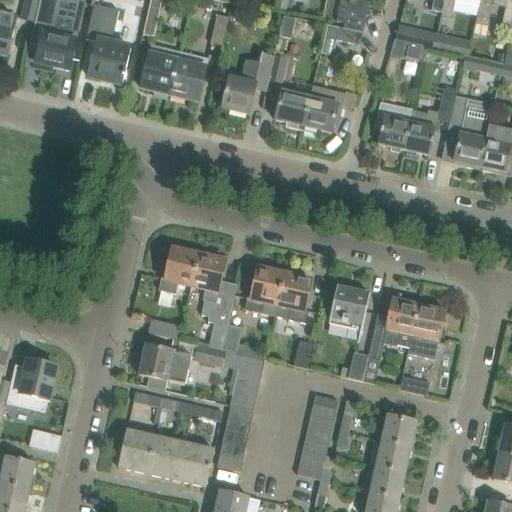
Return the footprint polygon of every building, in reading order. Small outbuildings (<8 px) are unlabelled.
[(40,4),(40,0),(26,0),(22,22),(34,25),(35,25),(40,4)] [(351,0),(349,0),(349,4),(347,12),(367,17),(370,4),(351,0)] [(442,14),(445,0),(433,0),(433,3),(431,12),(442,14)] [(445,0),(442,14),(441,18),(451,21),(455,0),(480,0),(481,0),(480,0),(445,0)] [(511,0),(481,0),(475,25),(485,27),(488,28),(489,23),(493,6),(504,9),(500,28),(511,30),(511,24),(511,0)] [(347,12),(349,4),(341,2),(336,22),(345,24),(347,12)] [(38,54),(36,65),(69,73),(81,19),(68,16),(69,15),(65,14),(65,15),(55,13),(56,8),(40,4),(35,25),(34,25),(29,52),(38,54)] [(130,51),(110,46),(118,13),(94,7),(86,41),(97,43),(89,78),(122,85),(123,79),(125,79),(126,75),(124,75),(130,51)] [(150,8),(143,37),(154,39),(160,10),(150,8)] [(364,29),(367,17),(347,12),(345,24),(344,25),(364,29)] [(0,57),(7,59),(16,19),(0,14),(0,57)] [(217,16),(210,45),(223,48),(229,19),(217,16)] [(360,47),(363,34),(340,29),(337,42),(360,47)] [(409,33),(396,30),(394,41),(406,44),(409,33)] [(434,51),(468,59),(471,42),(438,35),(434,51)] [(404,44),(401,59),(422,64),(426,49),(404,44)] [(151,47),(141,90),(170,97),(178,63),(180,54),(165,51),(151,47)] [(266,94),(269,82),(275,58),(263,55),(260,65),(247,62),(241,83),(229,80),(222,109),(249,116),(255,91),(266,94)] [(193,67),(178,63),(170,97),(198,104),(209,61),(195,58),(193,67)] [(288,62),(275,58),(269,82),(282,85),(288,62)] [(313,88),(310,100),(302,133),(319,137),(320,133),(331,136),(335,120),(339,121),(345,96),(313,88)] [(450,125),(453,106),(456,93),(444,90),(439,114),(427,112),(426,116),(412,112),(404,152),(430,158),(436,130),(435,130),(437,123),(450,125)] [(310,100),(278,92),(275,106),(279,107),(275,122),(286,125),(285,129),(302,133),(310,100)] [(404,152),(412,112),(381,104),(373,131),(381,132),(377,147),(404,152)] [(450,125),(445,148),(456,151),(454,164),(477,169),(483,170),(493,126),(496,111),(468,105),(467,109),(453,106),(450,125)] [(511,163),(511,129),(493,126),(483,170),(506,175),(509,163),(511,163)] [(192,288),(199,257),(171,251),(164,281),(161,280),(159,292),(175,296),(178,285),(192,288)] [(226,263),(199,257),(192,288),(190,297),(203,300),(203,302),(204,303),(200,317),(208,318),(207,324),(214,325),(209,349),(222,352),(228,327),(232,309),(219,306),(222,294),(219,293),(226,263)] [(274,318),(284,276),(257,270),(250,300),(247,300),(244,312),(261,316),(274,318)] [(312,282),(284,276),(274,318),(289,322),(305,326),(308,313),(305,313),(312,282)] [(362,331),(370,296),(337,288),(329,324),(362,331)] [(408,350),(418,306),(393,301),(383,345),(371,342),(368,357),(361,384),(375,387),(381,360),(380,360),(383,345),(395,348),(395,347),(408,350)] [(446,312),(418,306),(408,350),(410,350),(408,356),(434,362),(446,312)] [(151,322),(148,335),(179,342),(182,328),(151,322)] [(241,330),(228,327),(222,352),(226,353),(236,355),(241,330)] [(300,343),(294,368),(308,371),(313,346),(300,343)] [(223,368),(226,354),(197,347),(194,362),(223,368)] [(190,357),(174,354),(145,348),(139,377),(184,387),(190,357)] [(238,372),(239,371),(241,359),(242,356),(236,355),(226,353),(226,354),(223,368),(238,372)] [(0,428),(0,427),(5,410),(6,410),(11,386),(0,384),(7,356),(0,354),(0,428)] [(361,384),(368,357),(353,354),(349,373),(342,371),(340,379),(361,384)] [(262,376),(265,364),(241,359),(239,371),(262,376)] [(11,386),(6,407),(45,416),(48,403),(49,403),(57,369),(28,362),(26,371),(16,369),(11,386)] [(408,366),(404,375),(426,383),(429,373),(408,366)] [(259,388),(262,376),(239,371),(238,372),(236,383),(259,388)] [(402,379),(399,392),(427,398),(430,385),(402,379)] [(256,400),(259,388),(236,383),(233,395),(256,400)] [(147,407),(149,397),(135,394),(133,404),(147,407)] [(254,413),(256,400),(233,395),(230,407),(254,413)] [(149,397),(147,407),(157,409),(154,421),(158,422),(161,410),(163,400),(149,397)] [(338,403),(315,398),(312,409),(336,414),(338,403)] [(175,413),(177,403),(163,400),(161,410),(175,413)] [(192,417),(194,407),(180,403),(178,414),(192,417)] [(349,435),(356,405),(346,403),(340,433),(349,435)] [(206,420),(209,410),(194,407),(192,417),(206,420)] [(251,425),(254,413),(230,407),(228,420),(251,425)] [(333,426),(336,414),(312,409),(310,420),(333,426)] [(220,423),(223,413),(209,410),(206,420),(220,423)] [(387,417),(381,443),(411,449),(417,423),(387,417)] [(248,437),(251,425),(228,420),(225,432),(248,437)] [(330,437),(333,426),(310,420),(307,432),(330,437)] [(0,441),(38,451),(41,437),(0,427),(0,428),(0,441)] [(511,428),(505,427),(499,454),(511,457),(511,428)] [(246,449),(248,437),(225,432),(222,444),(246,449)] [(328,448),(330,437),(307,432),(305,443),(328,448)] [(133,473),(141,436),(126,433),(118,470),(133,473)] [(346,449),(349,435),(340,433),(337,447),(346,449)] [(61,440),(47,436),(43,452),(58,455),(61,440)] [(147,476),(156,439),(141,436),(133,473),(147,476)] [(162,479),(170,442),(156,439),(147,476),(162,479)] [(177,483),(185,446),(170,442),(162,479),(177,483)] [(325,459),(326,457),(328,448),(305,443),(302,454),(325,459)] [(405,475),(411,449),(381,443),(376,469),(405,475)] [(243,462),(246,449),(222,444),(219,456),(243,462)] [(191,486),(200,449),(185,446),(177,483),(191,486)] [(206,489),(214,452),(200,449),(191,486),(206,489)] [(323,471),(325,459),(302,454),(299,466),(323,471)] [(511,457),(499,454),(493,482),(511,486),(511,457)] [(240,474),(243,462),(219,456),(217,469),(240,474)] [(323,471),(320,482),(320,483),(329,485),(335,460),(326,457),(325,459),(323,471)] [(35,465),(34,465),(6,459),(0,483),(0,484),(29,491),(35,465)] [(320,482),(323,471),(299,466),(297,477),(320,482)] [(399,501),(405,475),(376,469),(370,495),(399,501)] [(326,498),(329,485),(320,483),(317,496),(326,498)] [(0,511),(3,511),(24,511),(29,491),(0,484),(0,511)] [(245,511),(249,499),(220,492),(215,511),(245,511)] [(396,511),(399,501),(370,495),(366,511),(396,511)]
